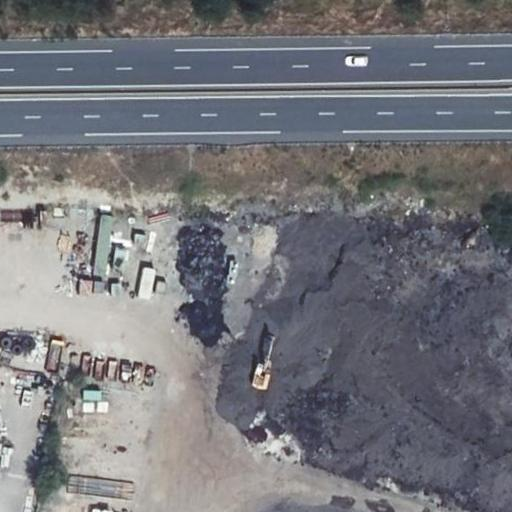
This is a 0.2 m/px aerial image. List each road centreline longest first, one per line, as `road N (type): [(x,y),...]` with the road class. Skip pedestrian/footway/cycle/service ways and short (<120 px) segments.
road 1 (trunk): [(511,59),(0,66)]
road 2 (trunk): [(0,119),(511,115)]
road 3 (unknown): [(0,340),(141,366),(183,399),(207,479),(202,511)]
